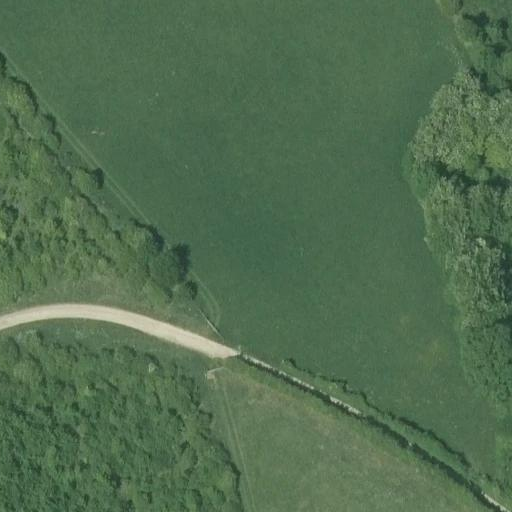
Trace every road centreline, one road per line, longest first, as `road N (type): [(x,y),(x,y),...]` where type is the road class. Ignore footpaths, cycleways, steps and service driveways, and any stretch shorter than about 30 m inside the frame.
road 1 (track): [(499,511),(347,411),(157,329),(65,311),(0,322)]
road 2 (track): [(201,347),(168,294),(0,98)]
